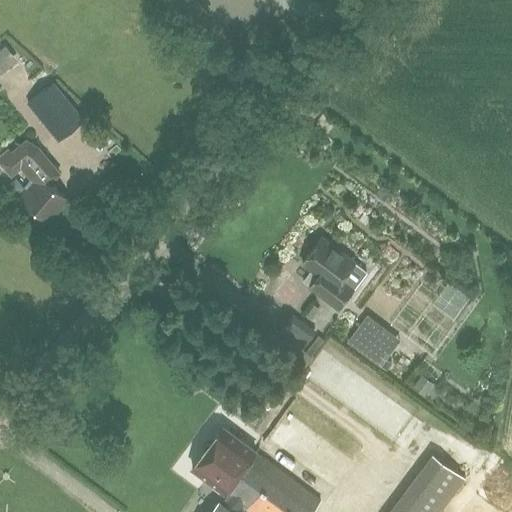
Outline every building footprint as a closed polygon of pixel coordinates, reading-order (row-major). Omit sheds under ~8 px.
[(28,102),(58,139),(83,119),(53,82),(28,102)] [(22,168),(31,179),(18,195),(49,221),(68,198),(45,179),(57,169),(40,149),(36,152),(28,141),(13,154),(8,148),(0,154),(0,163),(11,177),(22,168)] [(321,236),(302,261),(319,274),(310,286),(338,307),(354,287),(342,278),(355,261),(321,236)] [(315,306),(308,315),(313,319),(320,309),(315,306)] [(316,330),(292,312),(275,336),(287,346),(280,355),(296,367),(308,351),(303,347),(316,330)] [(263,337),(273,325),(264,317),(254,330),(263,337)] [(398,341),(366,317),(350,340),(382,363),(398,341)] [(416,388),(429,397),(437,385),(425,376),(416,388)] [(223,426),(192,466),(229,494),(224,501),(238,511),(243,505),(252,511),(311,511),(321,500),(223,426)] [(434,454),(389,511),(440,511),(466,478),(434,454)] [(209,511),(235,511),(219,500),(209,511)]
